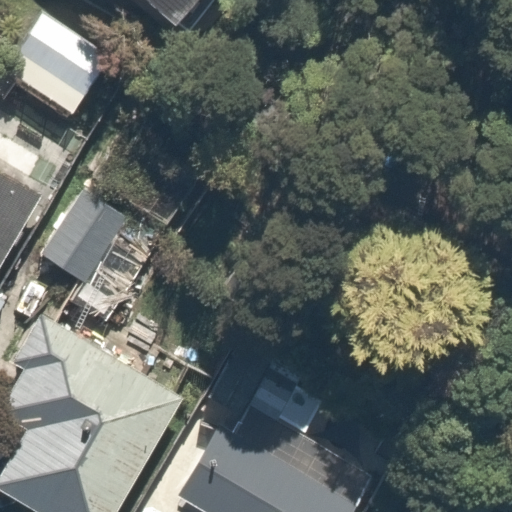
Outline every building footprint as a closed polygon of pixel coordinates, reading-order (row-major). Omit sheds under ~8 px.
[(142,0),(159,14),(171,0),(142,0)] [(0,222),(24,180),(0,166),(0,222)] [(119,201),(59,166),(20,235),(81,269),(119,201)] [(103,511),(172,383),(31,307),(0,364),(0,407),(6,410),(0,421),(0,483),(53,511),(103,511)] [(337,511),(361,474),(246,403),(230,428),(197,408),(157,474),(213,509),(210,511),(337,511)]
